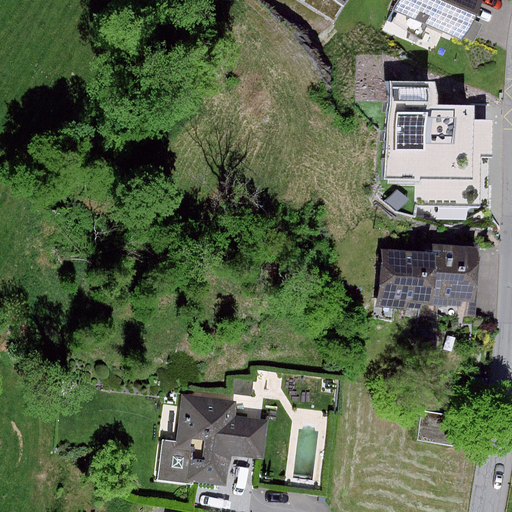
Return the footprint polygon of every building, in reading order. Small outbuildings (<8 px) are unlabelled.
[(387,0),(383,10),(450,40),(453,34),(471,42),(479,25),(461,17),(468,0),(387,0)] [(439,82),(392,80),(386,222),(495,226),(496,201),(493,201),(495,159),(497,159),(498,119),(477,118),(477,106),(439,104),(439,82)] [(452,247),(436,246),(433,305),(459,307),(459,315),(470,316),(475,258),(469,257),(470,244),(452,243),(452,247)] [(419,254),(374,251),(370,307),(416,311),(415,316),(432,318),(433,305),(436,246),(420,244),(419,254)] [(235,402),(177,396),(171,443),(157,441),(152,481),(188,485),(188,483),(224,485),(228,455),(259,459),(263,459),(266,421),(234,416),(235,402)] [(452,446),(457,417),(422,411),(416,440),(452,446)]
